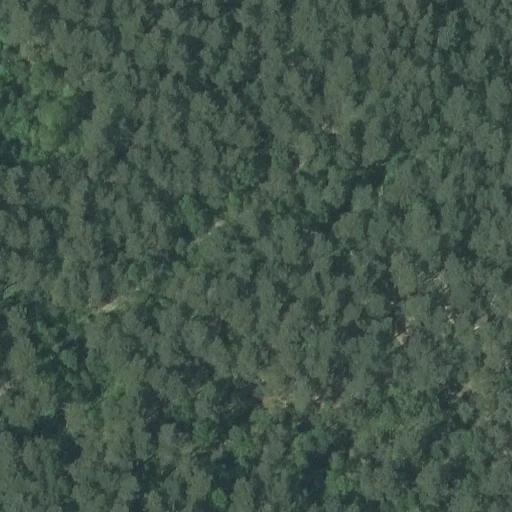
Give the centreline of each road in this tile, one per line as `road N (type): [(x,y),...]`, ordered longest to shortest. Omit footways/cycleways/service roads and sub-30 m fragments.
road 1 (track): [(511,460),(256,194)]
road 2 (track): [(0,384),(256,194)]
